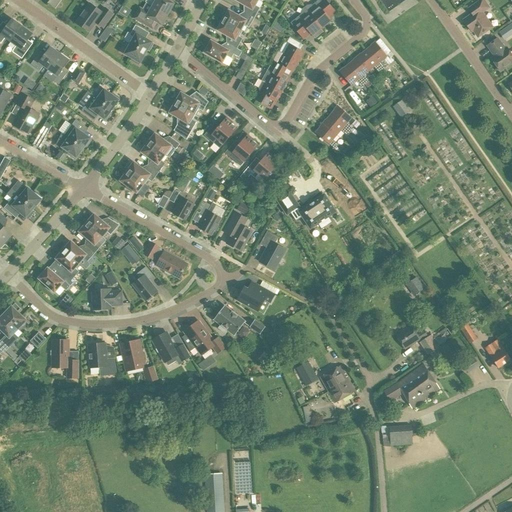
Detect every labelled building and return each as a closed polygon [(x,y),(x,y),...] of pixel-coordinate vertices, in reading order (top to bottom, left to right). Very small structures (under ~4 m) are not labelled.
[(169,1),(170,0),(155,0),(156,0),(152,6),(168,15),(174,4),(169,1)] [(254,6),(257,0),(235,0),(247,7),(244,12),(254,18),(260,9),(254,6)] [(336,13),(325,0),(317,0),(312,5),(311,4),(307,5),(306,6),(304,7),(322,28),(331,21),(329,19),(336,13)] [(382,0),(383,0),(393,13),(408,0),(382,0)] [(492,27),(483,14),(491,8),(484,0),(478,0),(468,8),(472,14),(464,20),(469,28),(471,26),(478,37),(492,27)] [(102,13),(90,4),(76,23),(89,32),(95,23),(103,28),(113,14),(105,9),(102,13)] [(140,7),(133,19),(153,31),(157,24),(161,26),(168,15),(152,6),(149,12),(140,7)] [(301,14),(290,23),(304,40),(311,34),(315,38),(323,32),(321,29),(322,28),(304,7),(303,8),(303,9),(302,9),(301,13),(301,14)] [(254,18),(244,12),(241,18),(228,11),(223,21),(240,30),(243,25),(248,28),(254,18)] [(11,42),(22,27),(12,20),(3,32),(0,30),(0,43),(1,44),(5,38),(11,42)] [(240,31),(240,30),(223,21),(217,30),(229,37),(226,43),(237,49),(242,39),(239,37),(242,32),(240,31)] [(130,44),(146,53),(147,51),(149,52),(153,44),(143,38),(146,32),(135,25),(129,36),(134,38),(130,44)] [(270,28),(265,26),(262,33),(266,35),(270,28)] [(22,27),(11,42),(16,46),(13,50),(12,52),(21,59),(28,50),(23,47),(32,34),(22,27)] [(104,43),(113,31),(107,27),(99,39),(104,43)] [(511,31),(509,27),(503,31),(507,38),(511,34),(511,31)] [(299,62),(304,52),(300,50),(303,45),(290,37),(287,43),(284,43),(279,51),(299,62)] [(505,48),(497,38),(487,46),(494,56),(491,58),(500,71),(511,62),(511,55),(506,47),(505,48)] [(380,39),(375,42),(386,56),(391,52),(380,39)] [(222,62),(227,65),(233,54),(239,57),(245,61),(236,77),(241,80),(253,60),(241,53),(242,52),(237,49),(226,43),(223,48),(211,41),(208,46),(207,47),(205,50),(205,52),(204,53),(222,63),(222,62)] [(146,53),(130,44),(126,42),(124,46),(128,48),(124,54),(132,59),(131,61),(139,65),(146,53)] [(383,70),(383,69),(387,66),(382,60),(386,56),(375,42),(366,50),(383,70)] [(48,70),(60,54),(50,47),(42,59),(37,55),(30,65),(39,71),(43,66),(48,70)] [(386,73),(383,69),(383,70),(366,50),(357,57),(368,71),(373,67),(382,76),(386,73)] [(290,77),(299,62),(279,51),(278,51),(273,60),(278,63),(275,68),(290,77)] [(60,54),(48,70),(53,73),(52,75),(56,78),(53,81),(58,85),(65,75),(61,72),(69,61),(60,54)] [(364,75),(368,71),(357,57),(348,65),(364,84),(368,81),(364,75)] [(287,82),(290,77),(275,68),(270,65),(261,81),(262,81),(282,92),(287,82)] [(361,87),(364,84),(348,65),(340,72),(351,85),(356,81),(361,87)] [(78,85),(85,73),(78,68),(71,80),(78,85)] [(0,114),(10,95),(1,90),(5,82),(0,79),(0,114)] [(276,102),(282,92),(262,81),(258,88),(260,93),(257,98),(256,100),(268,107),(270,105),(273,99),(276,102)] [(40,94),(45,88),(39,84),(35,91),(40,94)] [(30,96),(32,91),(23,87),(21,91),(30,96)] [(93,96),(111,110),(120,99),(112,93),(111,95),(104,90),(100,96),(96,93),(93,96)] [(175,103),(195,114),(198,109),(202,112),(208,102),(196,92),(192,100),(181,93),(175,103)] [(28,134),(29,132),(34,122),(36,122),(39,118),(38,116),(39,114),(31,110),(30,107),(34,100),(22,94),(16,105),(23,108),(13,126),(18,128),(28,134)] [(361,95),(356,98),(364,110),(369,107),(361,95)] [(110,112),(111,110),(93,96),(82,111),(92,119),(96,113),(106,121),(112,113),(110,112)] [(401,118),(410,111),(402,100),(393,107),(401,118)] [(285,112),(287,108),(278,102),(275,107),(285,112)] [(192,120),(195,114),(175,103),(170,113),(180,119),(177,125),(190,133),(196,123),(192,120)] [(330,115),(350,132),(353,128),(347,123),(351,118),(338,106),(330,115)] [(347,135),(350,132),(330,115),(323,124),(336,135),(341,130),(347,135)] [(60,126),(65,130),(72,121),(66,117),(60,126)] [(219,149),(237,128),(231,124),(232,122),(227,118),(217,129),(212,125),(204,136),(219,149)] [(86,127),(76,120),(65,135),(69,138),(83,148),(85,146),(86,148),(92,140),(82,133),(86,127)] [(45,138),(52,126),(46,122),(39,135),(45,138)] [(332,140),(336,135),(323,124),(315,133),(329,144),(335,149),(338,145),(332,140)] [(146,142),(164,155),(165,155),(169,158),(179,144),(169,137),(165,142),(155,134),(152,138),(150,137),(146,142)] [(83,148),(69,138),(65,135),(62,139),(66,142),(62,147),(69,153),(67,154),(75,160),(83,148)] [(240,166),(257,146),(252,141),(253,140),(247,135),(238,147),(233,143),(224,153),(240,166)] [(160,160),(164,155),(146,142),(143,147),(145,148),(141,152),(152,160),(148,165),(158,173),(165,164),(160,160)] [(261,184),(278,163),(273,159),(274,158),(268,153),(259,164),(254,160),(240,177),(245,181),(250,175),(261,184)] [(186,155),(183,160),(187,163),(191,158),(186,155)] [(158,173),(148,165),(144,171),(134,163),(131,167),(129,165),(125,171),(143,184),(147,179),(151,182),(158,173)] [(213,165),(209,171),(214,175),(219,170),(213,165)] [(145,185),(143,184),(125,171),(122,176),(123,177),(120,181),(127,186),(125,187),(131,191),(132,190),(143,198),(146,194),(141,190),(145,185)] [(368,207),(348,180),(339,186),(344,193),(339,196),(355,217),(368,207)] [(34,194),(19,181),(11,190),(20,197),(33,209),(43,198),(36,192),(34,194)] [(169,199),(169,200),(174,203),(180,192),(174,189),(172,193),(169,199)] [(217,192),(211,189),(206,198),(212,201),(217,192)] [(300,211),(298,207),(299,207),(289,192),(277,200),(287,214),(291,212),(296,220),(302,216),(311,228),(318,223),(322,228),(332,222),(328,216),(335,212),(324,195),(300,211)] [(169,200),(169,199),(163,196),(158,205),(164,209),(169,200)] [(32,211),(33,209),(20,197),(15,202),(12,199),(4,208),(14,216),(18,211),(28,219),(34,212),(32,211)] [(185,220),(193,204),(182,198),(173,214),(185,220)] [(246,215),(250,207),(241,202),(237,210),(246,215)] [(211,234),(225,210),(212,203),(211,206),(206,203),(200,213),(205,216),(199,228),(211,234)] [(0,239),(5,244),(9,240),(8,239),(11,235),(2,226),(7,220),(0,212),(0,239)] [(235,212),(224,232),(231,236),(227,243),(241,251),(252,231),(244,226),(248,219),(235,212)] [(85,222),(102,236),(106,232),(110,235),(119,225),(108,218),(104,223),(94,215),(91,218),(89,217),(85,222)] [(98,241),(102,236),(85,222),(81,227),(83,228),(79,232),(89,240),(85,245),(95,254),(102,245),(98,241)] [(274,270),(285,250),(274,244),(278,237),(267,231),(260,244),(267,248),(259,262),(274,270)] [(138,252),(144,247),(135,236),(129,241),(138,252)] [(95,254),(85,245),(81,250),(71,242),(68,245),(66,244),(62,249),(79,263),(83,259),(87,262),(95,254)] [(187,264),(164,252),(158,248),(159,247),(151,243),(145,255),(152,259),(153,258),(159,261),(157,265),(164,270),(165,272),(170,275),(172,274),(179,278),(187,264)] [(130,263),(138,256),(128,244),(121,251),(130,263)] [(75,268),(79,263),(62,249),(58,254),(60,255),(56,259),(66,267),(61,272),(71,281),(79,272),(75,268)] [(146,301),(158,292),(148,280),(153,276),(146,267),(136,274),(140,279),(133,284),(146,301)] [(73,283),(71,281),(61,272),(57,277),(48,269),(44,273),(43,272),(39,277),(40,278),(39,279),(48,287),(47,288),(52,292),(54,291),(55,292),(60,286),(66,291),(73,283)] [(414,296),(425,289),(416,277),(406,285),(414,296)] [(274,294),(260,286),(256,294),(245,288),(238,300),(258,311),(264,299),(270,302),(274,294)] [(110,292),(110,289),(92,290),(93,310),(94,310),(96,312),(98,312),(100,310),(111,309),(111,306),(122,305),(121,291),(110,292)] [(67,294),(60,303),(66,308),(73,299),(67,294)] [(3,315),(17,329),(26,321),(17,312),(21,309),(15,303),(3,315)] [(235,335),(245,322),(225,306),(214,320),(221,325),(219,326),(227,332),(228,330),(235,335)] [(13,334),(17,329),(3,315),(0,318),(0,329),(7,336),(1,341),(8,348),(8,347),(18,338),(13,334)] [(260,334),(262,331),(265,327),(255,320),(250,327),(260,334)] [(214,340),(199,321),(184,332),(186,334),(182,337),(190,352),(196,347),(202,355),(212,347),(218,354),(227,348),(218,337),(214,340)] [(477,339),(468,323),(460,328),(470,344),(477,339)] [(417,335),(411,324),(395,334),(405,349),(420,339),(427,335),(424,331),(417,335)] [(438,345),(452,335),(447,328),(433,337),(431,334),(420,341),(429,354),(439,347),(438,345)] [(171,340),(167,332),(153,340),(165,362),(178,355),(182,362),(191,357),(184,344),(178,347),(173,338),(171,340)] [(38,348),(46,340),(39,333),(31,341),(38,348)] [(498,368),(511,360),(498,339),(485,347),(498,368)] [(78,378),(78,361),(71,361),(71,353),(69,353),(69,341),(53,340),(53,367),(68,368),(67,378),(78,378)] [(127,371),(145,367),(139,340),(121,344),(127,371)] [(8,348),(1,341),(0,342),(0,352),(1,352),(3,353),(5,351),(14,360),(17,356),(8,347),(8,348)] [(107,359),(106,343),(97,344),(89,345),(90,368),(100,367),(101,376),(117,374),(114,359),(107,359)] [(26,349),(19,356),(25,362),(32,355),(26,349)] [(470,371),(481,367),(478,358),(466,363),(470,371)] [(306,386),(318,379),(308,361),(296,368),(306,386)] [(405,396),(432,377),(424,364),(397,383),(384,392),(390,402),(403,393),(405,396)] [(320,377),(335,402),(355,391),(340,365),(320,377)] [(154,366),(142,370),(147,383),(158,380),(154,366)] [(432,377),(405,396),(412,408),(440,389),(432,377)] [(50,395),(52,387),(45,386),(43,394),(50,395)] [(312,415),(305,416),(306,423),(313,421),(312,415)] [(391,446),(412,444),(411,424),(389,426),(391,446)] [(60,433),(49,436),(56,456),(67,452),(60,433)] [(49,436),(38,440),(45,460),(56,456),(49,436)] [(38,440),(27,444),(34,464),(45,460),(38,440)] [(27,444),(16,448),(23,468),(34,464),(27,444)] [(16,448),(5,452),(12,472),(23,468),(16,448)] [(252,470),(244,468),(242,477),(250,478),(252,470)] [(224,511),(222,473),(204,474),(206,511),(224,511)] [(28,511),(36,511),(49,508),(43,491),(35,494),(32,485),(16,491),(19,500),(23,498),(28,511)]
